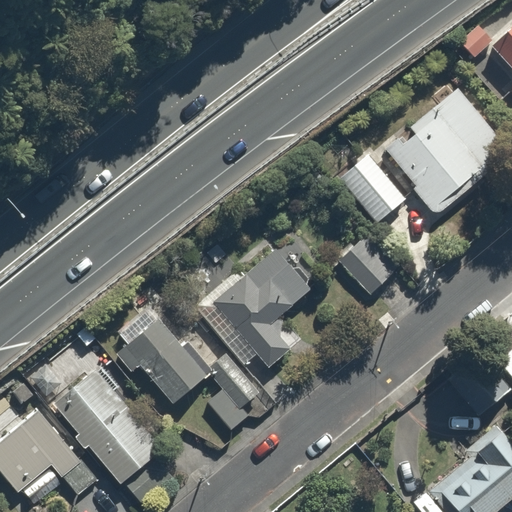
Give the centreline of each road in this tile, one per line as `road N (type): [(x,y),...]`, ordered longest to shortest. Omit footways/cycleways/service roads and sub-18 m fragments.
road 1 (trunk): [(419,0),(0,319)]
road 2 (residential): [(511,261),(208,511)]
road 3 (trunk): [(0,242),(309,0)]
